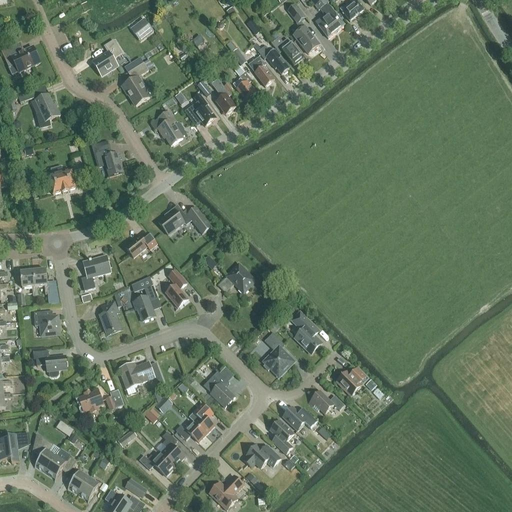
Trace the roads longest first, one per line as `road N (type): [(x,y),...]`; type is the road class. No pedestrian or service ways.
road 1 (tertiary): [(163,186),(283,112),(433,0)]
road 2 (residential): [(266,396),(197,330),(109,358),(88,352),(73,320),(58,240)]
road 3 (residential): [(163,186),(113,108),(74,85),(48,33)]
road 4 (residential): [(160,511),(266,396)]
